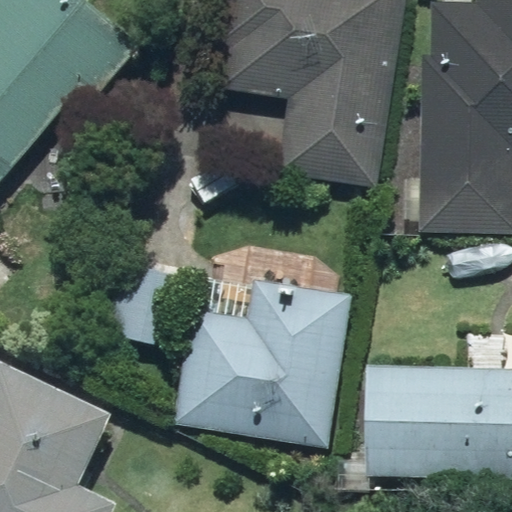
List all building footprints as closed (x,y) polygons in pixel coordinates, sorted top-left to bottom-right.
[(0,0),(0,202),(95,93),(103,100),(151,45),(98,0),(0,0)] [(392,184),(411,0),(249,0),(239,97),(301,103),(294,174),(392,184)] [(405,217),(428,217),(428,234),(511,234),(511,0),(476,0),(477,3),(432,2),(431,79),(408,79),(405,217)] [(193,277),(128,265),(114,341),(179,353),(193,277)] [(200,318),(188,429),(342,446),(359,295),(255,283),(250,324),(200,318)] [(371,481),(383,481),(511,485),(511,368),(375,364),(371,481)] [(0,511),(119,511),(124,502),(87,486),(117,416),(8,369),(0,388),(0,511)]
